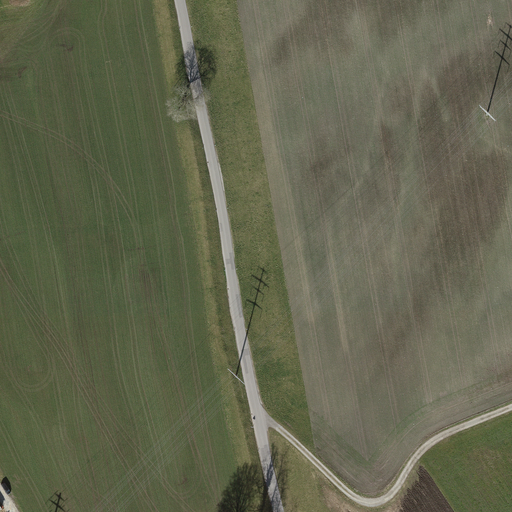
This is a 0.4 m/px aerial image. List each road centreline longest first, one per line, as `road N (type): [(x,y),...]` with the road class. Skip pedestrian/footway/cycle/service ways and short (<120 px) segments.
road 1 (tertiary): [(180,0),(279,511)]
road 2 (track): [(511,407),(440,436),(386,499),(371,505),(255,408)]
